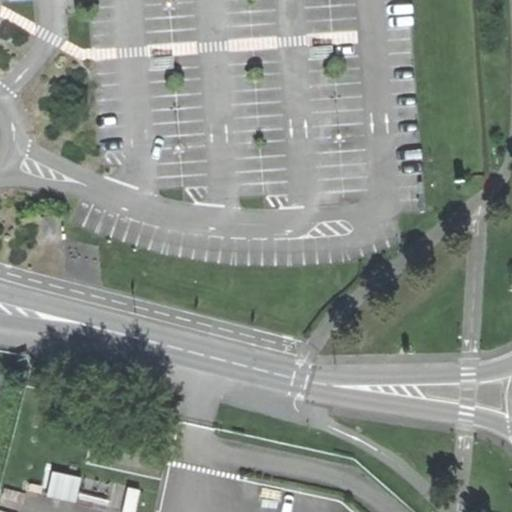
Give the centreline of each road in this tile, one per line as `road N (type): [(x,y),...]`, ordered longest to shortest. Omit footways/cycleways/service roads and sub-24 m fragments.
road 1 (tertiary): [(0,305),(301,380),(350,385)]
road 2 (tertiary): [(350,385),(511,421)]
road 3 (tertiary): [(511,365),(350,385)]
